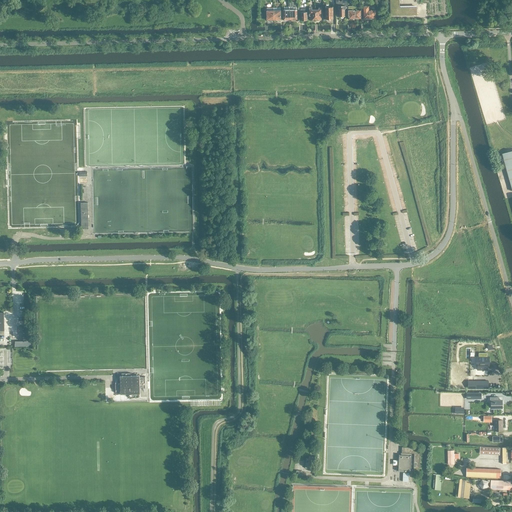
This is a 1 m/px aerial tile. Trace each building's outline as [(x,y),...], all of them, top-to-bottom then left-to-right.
[(345,9),(345,8),(345,7),(347,7),(347,5),(347,1),(347,0),(342,0),(342,3),(341,3),(341,6),(338,6),(338,9),(339,9),(340,16),(341,16),(341,17),(341,18),(343,18),(343,17),(343,16),(345,16),(344,9),(345,9)] [(417,15),(417,7),(416,7),(416,8),(410,8),(410,9),(406,9),(399,9),(398,0),(390,0),(391,15),(417,15)] [(333,19),(333,6),(332,6),(332,7),(329,7),(329,6),(326,6),(325,2),(323,2),(323,4),(323,9),(326,9),(326,17),(327,17),(327,19),(333,19)] [(355,19),(355,10),(348,10),(345,10),(346,15),(348,15),(349,19),(355,19)] [(511,151),(502,154),(511,189),(511,151)] [(23,340),(17,340),(17,346),(32,346),(32,332),(23,332),(23,340)] [(477,357),(477,366),(478,366),(478,370),(487,370),(487,366),(489,366),(489,357),(487,357),(487,353),(479,353),(479,357),(477,357)] [(140,392),(140,388),(145,388),(145,377),(140,377),(140,375),(132,376),(132,373),(122,373),(122,376),(120,376),(121,383),(115,383),(115,393),(121,393),(121,394),(129,394),(129,398),(139,397),(139,392),(140,392)] [(489,380),(468,380),(468,388),(488,388),(489,380)] [(492,409),(502,408),(502,400),(499,400),(498,400),(498,398),(499,398),(499,397),(490,397),(490,401),(491,401),(492,409)] [(502,420),(495,420),(495,431),(503,430),(502,420)] [(418,448),(402,447),(402,455),(400,455),(400,454),(399,454),(398,471),(405,472),(405,471),(411,471),(412,453),(414,453),(413,471),(419,472),(420,453),(417,453),(418,448)] [(454,450),(450,450),(448,450),(448,464),(454,464),(454,458),(459,458),(459,454),(454,454),(454,450)] [(501,469),(467,468),(466,477),(501,478),(501,469)] [(511,481),(491,480),(491,482),(488,482),(482,480),(479,484),(482,489),(488,487),(490,487),(490,489),(511,489),(511,481)]
